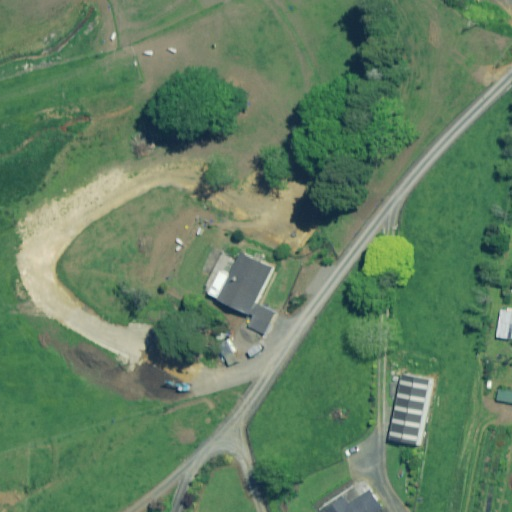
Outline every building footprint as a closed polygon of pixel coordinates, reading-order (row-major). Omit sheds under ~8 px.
[(279,269),(247,254),(236,277),(226,272),(214,295),(257,316),(252,327),(267,334),(276,315),(260,307),(279,269)] [(509,368),(496,366),(494,376),(507,378),(509,368)] [(434,379),(414,375),(404,426),(423,430),(434,379)] [(511,390),(503,390),(501,401),(511,402),(511,390)] [(0,496),(52,480),(42,449),(0,462),(0,496)] [(390,511),(375,490),(363,498),(355,486),(324,508),(326,511),(390,511)]
